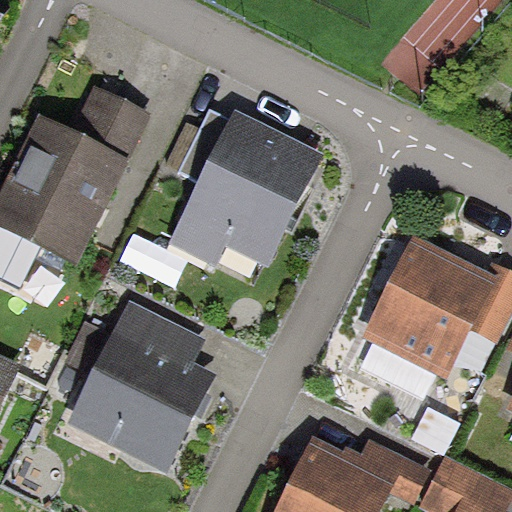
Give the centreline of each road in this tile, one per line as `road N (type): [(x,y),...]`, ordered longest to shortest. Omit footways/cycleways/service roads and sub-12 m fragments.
road 1 (residential): [(399,129),(214,511)]
road 2 (residential): [(399,129),(137,0)]
road 3 (residential): [(511,184),(399,129)]
road 4 (residential): [(55,0),(0,110)]
